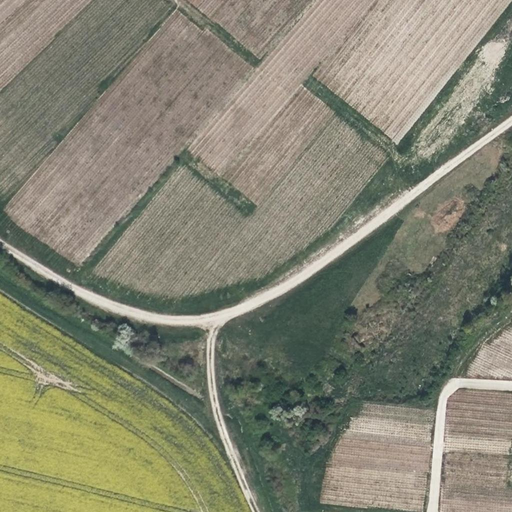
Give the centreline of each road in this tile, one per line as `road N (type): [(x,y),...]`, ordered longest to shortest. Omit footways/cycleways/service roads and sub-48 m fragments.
road 1 (track): [(0,239),(118,313),(181,319),(249,301),(380,204)]
road 2 (unclassified): [(511,385),(455,381),(444,389),(432,511)]
